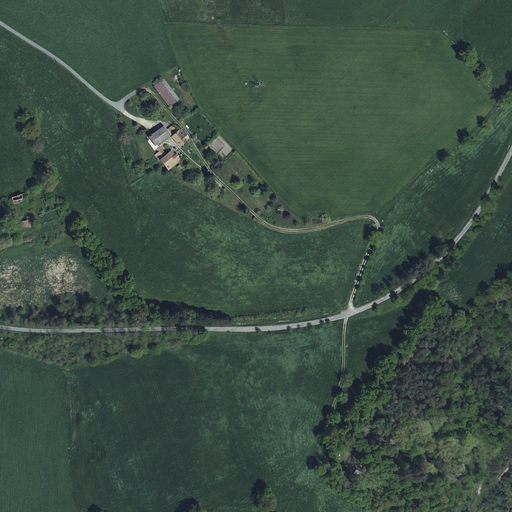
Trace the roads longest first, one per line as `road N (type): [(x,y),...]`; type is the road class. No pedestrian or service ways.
road 1 (unclassified): [(511,150),(468,230),(414,282),(348,313),(246,329),(0,327)]
road 2 (track): [(116,106),(141,90),(157,97),(212,173),(265,223),(291,230),(373,218),(376,237),(348,313)]
road 3 (unclassified): [(0,21),(122,110)]
